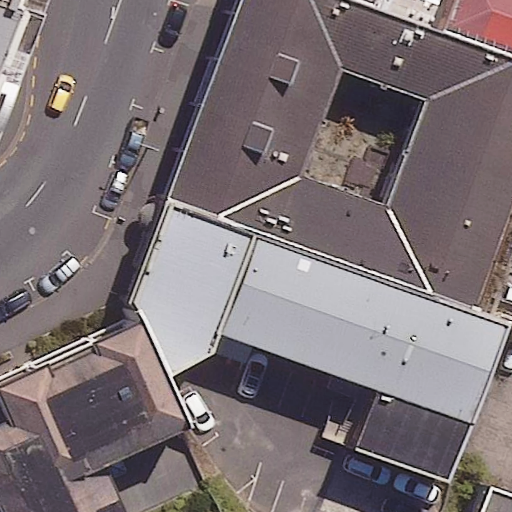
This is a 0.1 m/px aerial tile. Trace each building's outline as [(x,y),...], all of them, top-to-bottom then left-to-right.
[(0,0),(0,44),(16,0),(0,0)] [(511,52),(373,3),(364,0),(238,0),(168,195),(472,304),(511,194),(511,52)] [(511,0),(450,0),(443,20),(511,44),(511,0)] [(490,316),(156,196),(131,295),(165,362),(201,350),(214,324),(365,383),(345,437),(435,469),(490,316)] [(166,426),(113,317),(0,371),(0,511),(125,511),(100,459),(166,426)]
